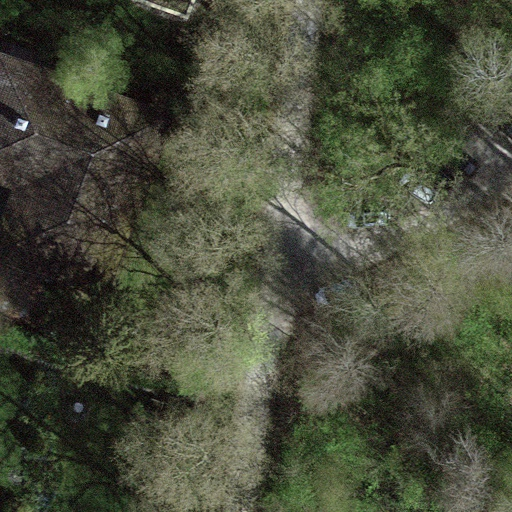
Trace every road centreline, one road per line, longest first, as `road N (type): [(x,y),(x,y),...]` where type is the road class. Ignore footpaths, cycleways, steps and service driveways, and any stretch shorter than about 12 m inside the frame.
road 1 (track): [(312,0),(275,274)]
road 2 (track): [(275,274),(511,148)]
road 3 (track): [(275,274),(239,511)]
